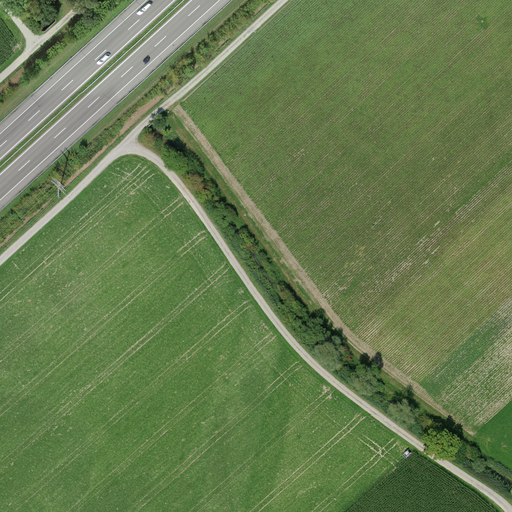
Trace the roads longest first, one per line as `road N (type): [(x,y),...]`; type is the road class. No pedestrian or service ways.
road 1 (track): [(120,148),(156,159),(185,185),(274,319),(354,398),(510,511)]
road 2 (track): [(0,259),(285,0)]
road 3 (motorway): [(0,188),(206,0)]
road 4 (motorway): [(161,0),(0,147)]
